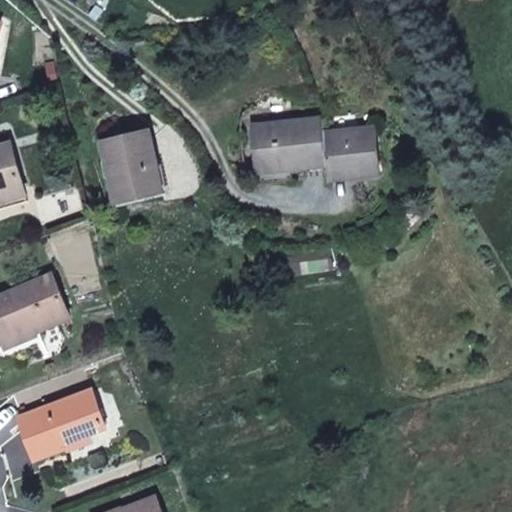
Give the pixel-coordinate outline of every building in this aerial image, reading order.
[(325,134),(324,119),(255,126),(259,165),(292,161),(293,169),(329,164),(325,134)] [(380,174),(376,128),(325,134),(329,164),(330,172),(350,170),(351,177),(380,174)] [(157,167),(149,132),(105,143),(118,199),(155,190),(150,168),(157,167)] [(0,194),(24,187),(11,144),(0,147),(0,194)] [(294,181),(293,169),(292,161),(259,165),(262,185),(294,181)] [(162,189),(157,167),(150,168),(155,190),(162,189)] [(351,177),(350,170),(330,172),(330,179),(351,177)] [(0,209),(28,202),(24,187),(0,194),(0,209)] [(72,318),(54,275),(0,297),(0,319),(5,317),(15,341),(72,318)] [(15,341),(5,317),(0,319),(0,341),(2,347),(15,341)] [(107,428),(93,391),(21,418),(37,460),(68,448),(66,443),(90,435),(107,428)] [(69,450),(92,442),(90,435),(66,443),(68,448),(69,450)] [(162,511),(157,498),(121,511),(162,511)]
